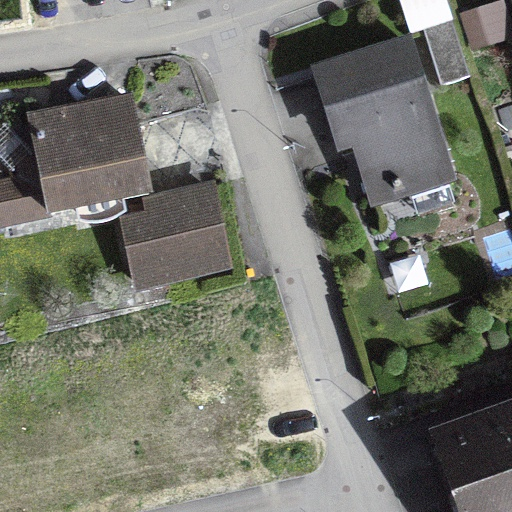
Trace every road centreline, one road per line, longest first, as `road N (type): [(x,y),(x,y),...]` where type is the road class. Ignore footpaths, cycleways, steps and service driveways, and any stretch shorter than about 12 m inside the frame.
road 1 (residential): [(231,26),(375,474)]
road 2 (residential): [(231,26),(64,66),(0,69)]
road 3 (residential): [(209,511),(375,474)]
